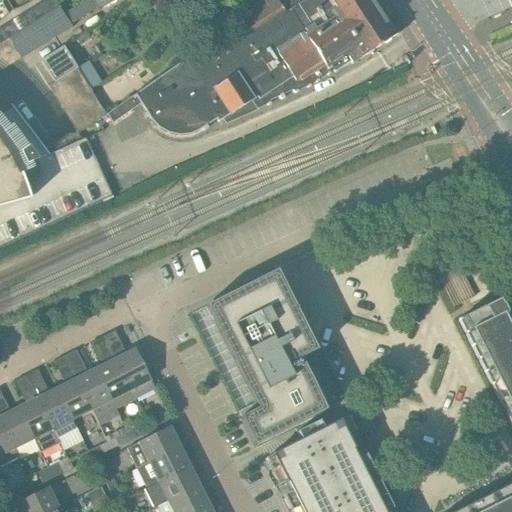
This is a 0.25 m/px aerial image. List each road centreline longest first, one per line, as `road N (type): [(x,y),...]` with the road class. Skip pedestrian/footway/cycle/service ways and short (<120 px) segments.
road 1 (residential): [(137,309),(430,179)]
road 2 (residential): [(241,511),(137,309)]
road 3 (tertiary): [(440,32),(444,56),(511,168)]
road 4 (residential): [(0,377),(137,309)]
